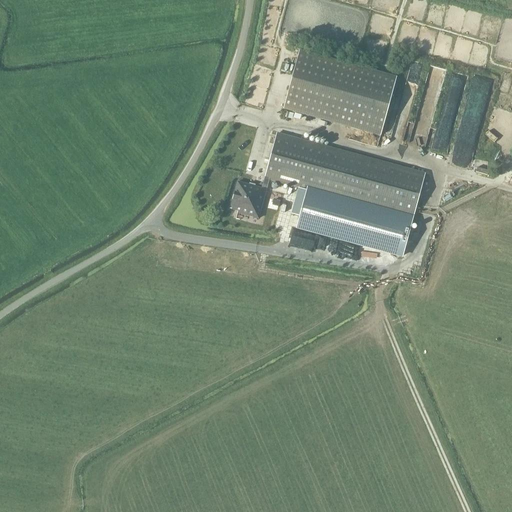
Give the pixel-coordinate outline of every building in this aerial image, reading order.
[(283,110),(380,136),(396,78),(299,51),(283,110)] [(424,65),(412,62),(389,143),(401,147),(424,65)] [(445,70),(431,66),(409,145),(424,148),(445,70)] [(469,77),(452,73),(431,150),(447,155),(469,77)] [(493,80),(475,75),(455,151),(472,156),(493,80)] [(237,183),(230,210),(237,212),(237,214),(258,219),(269,181),(298,189),(291,215),(299,217),(296,227),(403,256),(413,218),(425,175),(276,135),(261,189),(237,183)]
